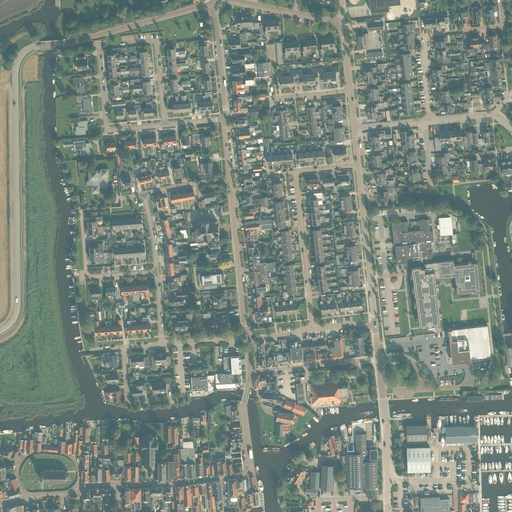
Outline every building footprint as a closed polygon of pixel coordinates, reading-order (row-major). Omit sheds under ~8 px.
[(369,0),(371,13),(389,11),(388,4),(400,3),(399,0),(369,0)] [(486,10),(487,20),(494,19),(493,11),(497,11),(496,5),(490,5),(491,9),(486,10)] [(476,7),(471,7),(473,22),(480,21),(479,16),(483,15),(482,8),(477,9),(476,7)] [(462,12),(457,12),(459,23),(465,22),(465,19),(469,18),(469,12),(468,12),(468,8),(462,9),(462,12)] [(441,14),(441,17),(438,17),(439,20),(438,20),(439,20),(439,28),(442,28),(442,27),(446,27),(445,23),(448,23),(447,19),(447,13),(441,14)] [(439,20),(438,20),(439,20),(438,17),(438,14),(432,15),(433,18),(430,18),(431,29),(433,28),(432,28),(437,27),(436,21),(439,20)] [(429,28),(430,29),(431,29),(430,18),(427,19),(427,15),(421,16),(422,22),(425,22),(425,29),(429,28)] [(252,23),(252,16),(244,17),(245,26),(254,25),(254,29),(259,28),(259,23),(252,23)] [(236,27),(245,26),(244,17),(236,17),(237,24),(231,25),(231,31),(236,30),(236,27)] [(278,20),(271,21),(272,30),(277,30),(278,35),(280,35),(280,29),(279,30),(278,20)] [(368,24),(369,31),(383,29),(383,22),(368,24)] [(404,31),(414,30),(413,24),(403,25),(404,29),(399,29),(399,32),(404,31)] [(405,37),(404,37),(414,36),(414,30),(404,31),(404,35),(399,35),(399,38),(405,37)] [(367,48),(367,44),(369,43),(368,33),(361,34),(361,36),(357,36),(359,49),(367,48)] [(240,39),(230,40),(231,43),(231,44),(240,43),(247,42),(247,40),(246,34),(239,34),(240,35),(240,39)] [(492,46),(497,46),(496,36),(489,37),(489,44),(486,44),(487,51),(490,51),(490,50),(493,49),(492,46)] [(442,46),(445,46),(445,43),(448,42),(447,37),(441,38),(442,41),(435,41),(435,45),(434,45),(435,47),(442,46)] [(334,38),(327,38),(328,48),(333,48),(334,53),(336,53),(336,47),(335,47),(334,38)] [(467,44),(468,52),(473,51),(473,48),(476,48),(475,38),(472,38),(472,39),(469,39),(470,44),(467,44)] [(478,38),(475,38),(476,48),(479,47),(480,52),(486,51),(485,42),(481,42),(481,38),(478,38)] [(316,40),(309,40),(310,50),(315,50),(316,55),(318,54),(318,49),(317,49),(316,40)] [(299,51),(298,41),(291,42),(292,52),(297,51),(298,56),(300,56),(300,51),(299,51)] [(415,42),(405,43),(406,47),(400,47),(401,50),(406,49),(416,48),(415,42)] [(201,49),(201,55),(207,54),(207,45),(201,46),(201,43),(195,43),(196,47),(197,47),(198,49),(201,49)] [(435,54),(436,56),(446,54),(446,51),(449,51),(448,46),(445,46),(442,46),(443,49),(436,50),(436,54),(435,54)] [(232,58),(232,59),(232,61),(232,62),(241,62),(241,64),(245,64),(245,61),(245,55),(251,55),(250,50),(240,51),(241,52),(241,54),(240,54),(237,54),(237,55),(232,55),(232,58)] [(77,69),(88,68),(87,60),(84,60),(84,58),(85,58),(84,53),(76,54),(77,59),(78,59),(78,61),(76,61),(77,69)] [(396,62),(401,61),(401,60),(411,59),(410,53),(400,54),(401,59),(396,59),(396,62)] [(446,58),(446,54),(436,56),(436,57),(437,61),(444,60),(444,63),(450,63),(449,57),(446,58)] [(402,67),(411,65),(411,59),(401,60),(401,61),(401,65),(396,65),(397,68),(402,67)] [(202,66),(203,72),(209,71),(208,63),(203,63),(203,60),(197,61),(197,64),(199,64),(199,66),(202,66)] [(269,76),(268,62),(257,63),(258,77),(269,76)] [(237,76),(241,75),(241,74),(245,74),(245,68),(254,68),(254,63),(244,64),(245,68),(237,68),(237,69),(232,69),(232,72),(231,72),(232,76),(237,75),(237,76)] [(402,67),(402,71),(397,71),(397,74),(402,73),(412,72),(411,65),(402,67)] [(432,74),(432,75),(442,74),(442,71),(445,71),(444,65),(438,66),(439,69),(432,70),(432,74)] [(333,66),(334,71),(329,72),(330,82),(336,81),(335,73),(338,73),(338,66),(333,66)] [(323,83),(330,82),(329,72),(323,72),(323,67),(319,68),(319,75),(322,74),(323,83)] [(363,75),(362,75),(362,77),(373,76),(372,73),(376,72),(376,67),(370,68),(370,70),(362,71),(363,75)] [(308,74),(309,84),(315,83),(314,75),(317,75),(317,68),(312,69),(312,71),(307,72),(308,74)] [(291,71),(292,76),(287,76),(288,86),(294,86),(293,77),(296,77),(296,70),(291,71)] [(302,85),(309,84),(308,74),(302,75),(302,70),(298,70),(298,77),(301,77),(302,85)] [(281,87),(288,86),(287,76),(282,77),(281,72),(277,72),(277,79),(280,79),(281,87)] [(413,78),(412,72),(402,73),(403,77),(398,77),(398,80),(403,79),(413,78)] [(377,78),(373,79),(373,76),(362,77),(363,79),(364,82),(371,82),(371,84),(378,84),(377,78)] [(76,82),(77,93),(84,92),(84,88),(83,81),(82,81),(81,77),(73,78),(74,82),(76,82)] [(204,83),(205,89),(211,88),(210,80),(205,80),(204,77),(199,78),(199,81),(201,81),(201,83),(204,83)] [(241,80),(232,81),(232,88),(246,86),(255,85),(254,77),(245,78),(245,82),(243,82),(244,83),(242,84),(241,80)] [(446,83),(443,83),(443,80),(433,81),(432,81),(432,83),(433,83),(434,86),(438,86),(438,89),(447,88),(446,83)] [(171,91),(179,91),(178,87),(190,86),(190,83),(188,83),(182,84),(178,84),(171,85),(171,91)] [(402,91),(402,90),(411,89),(411,83),(401,84),(401,88),(396,89),(397,91),(402,91)] [(368,93),(368,94),(379,93),(378,90),(382,90),(382,85),(376,85),(376,88),(368,89),(369,93),(368,93)] [(151,87),(143,88),(139,88),(139,86),(133,86),(133,92),(139,91),(143,91),(144,94),(151,93),(151,87)] [(411,89),(402,90),(402,91),(402,94),(397,95),(397,97),(402,97),(402,96),(412,95),(411,89)] [(383,96),(379,97),(379,93),(368,94),(368,96),(369,96),(369,100),(377,99),(377,102),(384,101),(383,96)] [(88,98),(88,95),(80,96),(80,99),(81,99),(83,99),(84,113),(92,112),(91,98),(88,98)] [(403,102),(413,101),(412,95),(402,96),(402,97),(403,100),(398,101),(398,103),(403,102)] [(448,104),(450,104),(453,104),(453,98),(450,98),(449,95),(439,96),(439,98),(440,98),(440,102),(447,101),(448,104)] [(205,96),(203,96),(203,99),(196,100),(196,106),(200,106),(200,110),(207,109),(205,96)] [(398,107),(399,109),(404,108),(413,107),(413,101),(403,102),(403,106),(398,107)] [(144,109),(144,115),(153,114),(152,102),(146,102),(146,105),(150,105),(150,108),(144,109)] [(367,111),(366,111),(366,113),(376,112),(376,109),(384,108),(383,103),(373,104),(374,106),(366,107),(367,111)] [(331,109),(332,114),(342,113),(341,106),(333,107),(333,104),(326,105),(326,109),(331,109)] [(454,107),(451,107),(450,104),(448,104),(440,105),(440,107),(441,107),(441,111),(448,110),(449,113),(454,112),(454,107)] [(133,107),(128,107),(129,110),(129,116),(136,116),(136,111),(141,110),(140,105),(133,105),(133,107)] [(247,109),(247,105),(246,105),(234,106),(234,109),(234,111),(235,112),(247,111),(248,115),(258,114),(257,108),(247,109)] [(307,111),(306,111),(307,115),(319,114),(318,112),(315,112),(315,107),(307,108),(307,111)] [(404,108),(404,112),(399,112),(399,115),(404,114),(414,113),(413,107),(404,108)] [(124,117),(123,112),(126,111),(125,108),(121,109),(122,111),(116,111),(117,118),(124,117)] [(275,116),(275,118),(287,117),(286,113),(285,113),(285,110),(277,111),(278,116),(275,116)] [(381,114),(377,115),(376,112),(366,113),(366,115),(367,115),(367,118),(370,118),(370,121),(381,120),(381,114)] [(342,119),(342,113),(332,114),(332,119),(327,119),(328,124),(335,123),(334,120),(342,119)] [(316,116),(319,116),(319,114),(307,115),(307,119),(308,119),(308,122),(316,121),(316,116)] [(244,120),(246,120),(246,117),(237,118),(237,120),(235,120),(235,126),(245,125),(244,120)] [(287,121),(287,117),(275,118),(275,121),(278,120),(279,125),(287,124),(286,121),(287,121)] [(85,134),(85,130),(88,129),(87,121),(80,121),(80,118),(71,119),(71,123),(78,122),(79,126),(76,127),(77,135),(85,134)] [(320,126),(317,126),(316,121),(308,122),(309,125),(308,125),(308,129),(320,128),(320,126)] [(287,128),(287,124),(279,125),(279,130),(276,131),(276,133),(288,132),(288,127),(287,128)] [(328,130),(333,130),(334,135),(344,134),(343,127),(335,128),(335,125),(328,126),(328,130)] [(320,130),(320,128),(308,129),(309,133),(310,133),(310,137),(318,136),(317,131),(320,130)] [(457,131),(456,128),(455,128),(456,140),(459,139),(459,141),(461,141),(461,146),(464,146),(464,139),(463,133),(460,133),(460,130),(457,131)] [(483,132),(483,138),(480,138),(481,146),(486,145),(486,142),(489,141),(488,131),(483,132)] [(288,136),(289,135),(288,132),(276,133),(277,135),(280,135),(280,140),(288,139),(288,136)] [(401,137),(404,137),(405,141),(415,140),(414,134),(408,135),(407,132),(401,133),(401,137)] [(472,141),(471,133),(472,133),(471,132),(466,132),(466,133),(463,133),(464,139),(464,146),(469,145),(469,142),(472,141)] [(370,141),(369,141),(369,143),(379,142),(379,139),(383,138),(383,133),(376,134),(377,136),(369,137),(370,141)] [(476,146),(481,146),(480,138),(477,139),(477,133),(472,133),(471,133),(472,141),(472,143),(476,143),(476,146)] [(201,139),(202,146),(209,145),(208,136),(203,137),(203,134),(193,135),(194,141),(198,141),(198,139),(201,139)] [(336,141),(344,140),(344,134),(334,135),(334,140),(329,140),(330,145),(337,144),(336,141)] [(82,140),(76,141),(77,148),(79,148),(80,156),(90,155),(89,143),(84,143),(84,140),(82,140)] [(402,145),(402,150),(409,149),(409,146),(415,146),(415,140),(405,141),(405,145),(402,145)] [(339,157),(346,156),(345,149),(336,150),(336,148),(331,148),(332,153),(335,153),(335,158),(339,157)] [(410,152),(409,149),(402,150),(403,155),(406,154),(406,158),(417,157),(416,151),(410,152)] [(371,159),(371,161),(381,160),(381,157),(385,156),(385,151),(378,152),(379,155),(371,155),(372,159),(371,159)] [(436,157),(436,163),(446,162),(446,158),(449,158),(449,153),(442,153),(442,156),(436,157)] [(404,162),(404,167),(411,166),(411,163),(417,163),(417,157),(406,158),(407,162),(404,162)] [(489,172),(488,169),(492,168),(491,158),(486,159),(486,160),(485,160),(485,163),(482,164),(483,173),(489,172)] [(200,160),(200,164),(201,172),(205,172),(212,171),(211,162),(207,163),(206,160),(200,160)] [(382,163),(381,160),(371,161),(371,163),(372,163),(372,167),(380,166),(380,168),(386,168),(386,163),(382,163)] [(477,164),(477,160),(466,161),(467,166),(470,166),(471,171),(482,170),(481,164),(477,164)] [(511,173),(511,168),(511,160),(506,161),(506,162),(501,162),(503,175),(511,173)] [(250,167),(250,164),(247,164),(239,165),(240,172),(248,172),(248,171),(247,168),(250,167)] [(405,172),(408,172),(408,175),(418,174),(418,168),(411,169),(411,166),(404,167),(405,172)] [(165,170),(164,167),(162,167),(164,178),(170,177),(168,171),(165,172),(164,170),(165,170)] [(447,171),(447,167),(437,169),(437,174),(444,173),(444,176),(451,176),(450,171),(447,171)] [(89,181),(86,181),(87,186),(91,186),(91,194),(100,193),(99,188),(104,188),(104,189),(108,188),(107,177),(109,177),(108,168),(100,169),(100,172),(98,172),(98,170),(88,171),(89,181)] [(152,181),(151,174),(147,175),(145,168),(143,168),(146,182),(152,181)] [(375,177),(375,179),(386,178),(385,175),(390,174),(389,169),(383,170),(383,173),(376,173),(376,177),(375,177)] [(132,183),(135,182),(132,170),(129,171),(129,172),(130,177),(122,179),(124,186),(132,184),(132,183)] [(412,181),(419,180),(418,174),(408,175),(409,179),(405,179),(406,184),(413,183),(412,181)] [(338,177),(339,184),(349,183),(348,175),(338,177)] [(323,178),(324,186),(334,185),(333,177),(323,178)] [(394,180),(386,181),(386,178),(375,179),(376,181),(377,184),(384,184),(385,186),(394,185),(394,180)] [(318,186),(317,179),(307,180),(308,187),(317,186),(317,190),(313,191),(314,195),(322,194),(321,189),(320,185),(318,186)] [(389,203),(388,193),(393,193),(392,188),(382,189),(383,192),(378,193),(379,204),(389,203)] [(204,194),(205,200),(215,199),(214,192),(206,193),(206,190),(200,191),(200,194),(203,194),(204,194)] [(252,204),(260,203),(260,199),(252,200),(251,192),(252,192),(252,191),(247,191),(247,194),(242,195),(243,205),(252,204)] [(330,195),(331,198),(338,197),(338,201),(341,201),(341,204),(351,203),(350,196),(339,197),(339,194),(336,195),(330,195)] [(163,206),(163,210),(166,209),(165,205),(166,205),(164,197),(157,198),(159,207),(163,206)] [(317,199),(309,200),(310,206),(318,205),(318,204),(318,200),(322,200),(322,198),(317,198),(317,199)] [(341,211),(352,210),(351,203),(341,204),(341,208),(339,208),(339,211),(334,212),(335,215),(341,214),(341,211)] [(322,204),(318,204),(318,205),(310,206),(311,212),(319,211),(318,207),(323,206),(322,204)] [(254,218),(253,213),(255,213),(255,209),(249,209),(249,212),(244,212),(245,218),(254,218)] [(319,217),(319,213),(322,212),(330,212),(329,210),(327,210),(323,210),(319,211),(311,212),(311,218),(319,218),(319,217)] [(95,221),(87,222),(87,228),(97,227),(97,222),(97,221),(102,221),(101,216),(95,217),(95,221)] [(324,219),(324,216),(319,217),(319,218),(311,218),(312,225),(320,224),(320,219),(324,219)] [(451,216),(438,218),(440,236),(453,234),(451,216)] [(141,217),(134,218),(135,228),(139,227),(139,231),(142,230),(142,227),(141,217)] [(167,219),(161,220),(163,226),(169,225),(168,221),(172,220),(171,217),(167,218),(167,219)] [(127,218),(119,219),(120,229),(125,229),(125,232),(128,232),(127,218)] [(116,232),(115,229),(120,229),(119,219),(112,219),(113,233),(116,232)] [(261,230),(261,229),(271,228),(270,219),(259,220),(249,221),(245,222),(247,241),(256,240),(255,234),(257,234),(257,231),(261,230)] [(341,226),(343,225),(344,229),(354,228),(353,221),(342,222),(342,219),(335,220),(336,222),(336,223),(340,222),(341,226)] [(408,221),(391,223),(393,243),(395,243),(395,246),(396,263),(405,262),(406,265),(407,268),(409,272),(411,271),(419,327),(429,326),(430,326),(440,325),(435,279),(438,279),(453,277),(455,276),(455,285),(456,285),(457,286),(456,286),(456,294),(471,293),(471,294),(474,294),(474,292),(480,292),(477,262),(471,263),(471,262),(468,262),(468,263),(454,265),(454,260),(431,262),(431,257),(432,257),(431,240),(433,240),(432,231),(430,231),(429,219),(417,220),(417,226),(421,225),(422,230),(404,232),(404,227),(408,226),(408,221)] [(219,233),(219,232),(218,226),(218,225),(217,225),(217,221),(213,221),(213,222),(210,222),(210,221),(202,222),(197,223),(197,222),(194,222),(195,232),(192,233),(192,238),(196,238),(196,241),(204,240),(204,239),(212,238),(211,237),(215,236),(215,237),(216,238),(218,238),(218,237),(218,236),(218,233),(219,233)] [(321,235),(321,234),(321,231),(325,230),(325,228),(320,228),(320,229),(313,230),(313,236),(321,235)] [(343,236),(354,235),(354,228),(344,229),(344,233),(342,233),(342,236),(337,237),(337,240),(344,239),(343,236)] [(278,239),(282,239),(290,238),(289,231),(281,232),(281,237),(278,237),(278,239)] [(321,234),(321,235),(313,236),(314,242),(322,242),(322,241),(321,237),(326,236),(326,234),(321,234)] [(279,247),(283,246),(291,245),(290,238),(282,239),(282,244),(279,244),(279,247)] [(323,248),(323,247),(322,243),(332,242),(332,240),(322,241),(322,242),(314,242),(315,249),(323,248)] [(97,247),(89,248),(90,254),(103,253),(103,243),(97,243),(97,247)] [(141,243),(141,246),(137,246),(137,256),(145,256),(144,246),(144,243),(141,243)] [(130,257),(137,256),(137,246),(132,247),(132,244),(129,244),(130,257)] [(346,250),(346,254),(356,253),(355,246),(345,247),(344,244),(338,245),(338,248),(343,247),(343,251),(346,250)] [(116,258),(123,258),(122,247),(118,248),(117,245),(115,245),(116,258)] [(280,254),(283,253),(292,252),(291,245),(283,246),(283,251),(279,251),(280,254)] [(327,249),(327,246),(323,247),(323,248),(315,249),(315,255),(323,254),(323,253),(323,249),(327,249)] [(251,269),(256,268),(256,264),(260,263),(258,252),(255,252),(254,247),(248,248),(249,254),(249,259),(250,264),(251,269)] [(213,262),(221,261),(220,249),(212,250),(212,254),(210,254),(210,258),(213,258),(213,262)] [(280,261),(293,260),(292,252),(283,253),(284,258),(280,259),(280,261)] [(323,255),(328,255),(333,254),(333,252),(323,253),(323,254),(315,255),(316,261),(324,260),(323,255)] [(103,253),(90,254),(90,260),(98,260),(98,263),(104,263),(103,253)] [(357,260),(356,253),(346,254),(347,257),(344,258),(344,261),(340,262),(340,265),(346,264),(346,261),(357,260)] [(266,263),(265,263),(260,263),(256,264),(256,268),(251,269),(251,271),(252,278),(251,278),(251,282),(252,282),(252,286),(258,285),(278,283),(277,276),(268,277),(267,272),(274,271),(273,267),(267,268),(266,263)] [(316,266),(317,273),(325,272),(325,271),(325,267),(329,267),(329,264),(324,265),(316,266)] [(282,273),(285,273),(294,272),(293,265),(285,265),(285,270),(282,271),(282,273)] [(200,289),(210,288),(211,288),(217,288),(216,284),(218,284),(223,283),(223,277),(226,276),(226,274),(222,274),(222,270),(220,271),(220,267),(201,269),(202,273),(198,274),(199,285),(200,289)] [(346,275),(349,275),(349,279),(359,278),(358,271),(347,272),(347,269),(340,270),(341,273),(346,272),(346,275)] [(330,273),(329,270),(325,271),(325,272),(317,273),(318,279),(326,278),(326,277),(325,273),(330,273)] [(283,280),(286,280),(295,279),(294,272),(285,273),(286,278),(282,278),(283,280)] [(178,281),(181,281),(180,277),(173,278),(173,281),(169,282),(169,289),(179,288),(178,281)] [(330,279),(330,277),(326,277),(326,278),(318,279),(318,285),(326,284),(326,283),(326,279),(330,279)] [(349,286),(360,285),(359,278),(349,279),(349,282),(347,283),(347,286),(342,287),(343,290),(349,289),(349,286)] [(295,286),(295,279),(286,280),(287,285),(283,285),(283,287),(287,287),(295,286)] [(331,285),(331,283),(326,283),(326,284),(318,285),(319,291),(327,290),(327,286),(331,285)] [(253,293),(254,296),(261,295),(262,295),(263,295),(262,285),(261,285),(253,286),(253,293)] [(284,295),(296,293),(295,286),(287,287),(287,292),(284,292),(284,295)] [(112,294),(113,297),(115,297),(115,294),(115,288),(106,288),(106,295),(112,294)] [(92,289),(92,296),(93,296),(93,300),(101,299),(100,296),(101,296),(100,289),(92,289)] [(174,297),(170,297),(170,303),(170,305),(184,304),(183,297),(188,296),(187,294),(194,293),(193,290),(187,291),(177,292),(177,297),(174,297)] [(213,295),(214,307),(226,305),(224,293),(217,294),(217,290),(214,291),(214,294),(213,295)] [(353,298),(354,301),(355,310),(362,309),(361,300),(356,301),(356,297),(353,298)] [(346,298),(346,302),(347,310),(355,310),(354,301),(349,302),(348,298),(347,298),(346,298)] [(340,311),(347,310),(346,302),(342,303),(341,299),(339,299),(340,311)] [(327,301),(328,304),(329,313),(336,312),(335,303),(330,304),(330,300),(328,300),(327,301)] [(289,301),(290,305),(291,313),(298,312),(297,304),(292,304),(292,301),(289,301)] [(320,301),(321,313),(329,313),(328,304),(323,305),(322,301),(320,301)] [(276,315),(284,314),(283,306),(279,306),(278,302),(275,303),(276,315)] [(282,302),(283,306),(284,314),(291,313),(290,305),(285,305),(285,302),(282,302)] [(268,307),(267,307),(262,307),(255,308),(256,318),(257,323),(262,323),(262,317),(269,317),(268,307)] [(217,317),(218,329),(228,328),(227,316),(226,312),(215,313),(216,317),(217,317)] [(186,314),(187,319),(181,320),(182,330),(189,329),(188,321),(191,321),(191,314),(186,314)] [(175,322),(175,330),(182,330),(181,320),(176,320),(176,315),(171,315),(172,322),(175,322)] [(488,325),(448,330),(452,364),(470,360),(471,361),(489,358),(491,352),(488,325)] [(349,341),(344,342),(345,346),(350,345),(354,345),(363,344),(363,336),(353,337),(354,343),(349,343),(349,341)] [(333,345),(329,345),(330,347),(331,358),(343,356),(343,352),(342,346),(341,338),(332,339),(333,345)] [(294,343),(290,344),(292,363),(303,361),(303,360),(302,349),(301,342),(299,343),(299,341),(294,342),(294,343)] [(326,344),(315,345),(317,359),(317,360),(327,358),(331,358),(330,347),(327,347),(326,347),(326,344)] [(363,344),(354,345),(355,353),(364,352),(363,344)] [(278,345),(274,345),(276,356),(276,360),(277,360),(278,364),(283,364),(282,353),(279,353),(278,345)] [(304,349),(302,349),(303,360),(305,360),(305,361),(314,360),(317,359),(315,345),(304,347),(304,349)] [(291,363),(289,352),(282,353),(283,364),(291,363)] [(105,367),(106,368),(117,367),(116,360),(117,360),(116,356),(111,356),(111,353),(105,353),(105,362),(105,363),(105,367)] [(152,369),(156,369),(155,363),(161,363),(160,353),(154,354),(155,358),(151,359),(152,367),(152,369)] [(166,356),(166,353),(160,353),(161,363),(167,362),(167,363),(171,363),(170,356),(166,356)] [(135,365),(138,364),(138,355),(132,356),(132,359),(129,359),(130,367),(135,367),(135,365)] [(144,358),(143,355),(138,355),(138,364),(139,366),(148,366),(148,357),(144,358)] [(227,372),(227,373),(241,372),(240,356),(223,357),(224,367),(224,372),(227,372)] [(266,366),(275,365),(274,361),(276,360),(276,356),(265,357),(266,366)] [(108,375),(108,382),(118,382),(118,373),(109,374),(109,371),(102,371),(102,375),(108,375)] [(208,375),(207,375),(207,371),(191,372),(191,379),(190,380),(190,381),(191,381),(192,389),(208,388),(207,378),(208,378),(208,375)] [(240,383),(241,381),(241,372),(227,373),(215,374),(215,379),(216,384),(240,383)] [(275,376),(266,376),(266,377),(266,384),(269,384),(269,382),(276,382),(275,376)] [(163,378),(163,382),(159,383),(160,393),(166,392),(166,384),(172,383),(172,377),(163,378)] [(266,377),(258,377),(259,389),(260,389),(260,386),(266,386),(266,384),(266,377)] [(154,393),(160,393),(159,383),(155,383),(155,379),(148,380),(149,386),(153,385),(154,393)] [(313,392),(313,397),(311,398),(311,405),(340,402),(340,397),(348,396),(348,385),(338,386),(337,381),(310,384),(310,393),(313,392)] [(146,390),(145,382),(136,383),(136,388),(132,388),(132,396),(142,395),(142,389),(145,388),(145,390),(146,390)] [(112,394),(113,401),(121,401),(120,390),(115,391),(114,387),(105,388),(106,395),(112,394)] [(262,399),(262,400),(275,401),(276,400),(276,397),(276,396),(274,395),(271,395),(271,393),(264,392),(263,394),(262,394),(262,399)] [(276,400),(275,401),(281,403),(281,402),(284,403),(284,401),(285,402),(283,407),(290,410),(293,402),(285,399),(285,398),(282,397),(276,396),(276,397),(276,400)] [(292,411),(303,415),(306,408),(294,403),(292,411)] [(227,415),(229,414),(238,413),(238,407),(231,408),(231,405),(226,406),(227,415)] [(288,423),(292,424),(294,414),(278,411),(276,421),(283,422),(283,423),(277,423),(276,435),(282,436),(283,431),(290,431),(290,425),(288,424),(288,423)] [(406,426),(407,441),(427,440),(426,425),(406,426)] [(476,426),(445,427),(446,443),(466,442),(466,444),(472,444),(472,442),(476,441),(476,426)] [(42,432),(35,432),(35,433),(34,445),(34,450),(41,451),(42,444),(46,445),(46,437),(42,437),(42,432)] [(33,445),(34,445),(35,433),(33,433),(33,439),(28,439),(27,452),(32,453),(33,445)] [(376,476),(376,461),(370,461),(370,451),(366,451),(365,433),(355,433),(356,453),(346,454),(346,474),(347,474),(348,488),(377,487),(377,476),(376,476)] [(154,467),(154,456),(154,452),(155,452),(155,451),(154,451),(154,447),(157,447),(158,448),(158,447),(158,442),(159,441),(157,441),(157,437),(155,436),(153,437),(151,435),(152,434),(151,434),(151,435),(148,435),(148,434),(148,435),(146,437),(144,436),(142,437),(142,441),(141,441),(142,441),(142,447),(141,448),(142,448),(141,453),(145,453),(145,456),(144,456),(145,456),(145,460),(144,460),(144,461),(145,461),(145,466),(144,467),(146,468),(147,468),(147,470),(152,470),(152,467),(154,467)] [(242,446),(241,435),(235,436),(233,436),(233,439),(231,439),(232,453),(241,453),(240,446),(242,446)] [(337,451),(336,451),(335,448),(337,447),(336,442),(339,441),(338,435),(335,435),(331,436),(333,448),(335,454),(336,459),(340,458),(339,454),(337,454),(337,451)] [(335,454),(333,448),(331,436),(326,437),(327,443),(324,444),(325,450),(328,449),(329,455),(335,454)] [(0,455),(15,460),(19,450),(4,444),(0,455)] [(194,447),(188,448),(180,448),(181,464),(182,478),(189,477),(196,477),(194,447)] [(406,447),(407,472),(430,471),(430,447),(406,447)] [(181,478),(180,467),(179,449),(172,449),(172,451),(172,452),(168,453),(168,456),(166,456),(167,474),(166,474),(166,480),(174,479),(181,478)] [(231,453),(225,454),(226,464),(227,474),(233,473),(232,458),(231,453)] [(240,472),(242,469),(241,453),(232,453),(233,461),(234,473),(240,472)] [(155,456),(154,456),(154,467),(158,467),(158,480),(165,480),(165,461),(160,461),(160,456),(155,456)] [(113,465),(113,460),(109,460),(109,457),(103,457),(103,460),(103,481),(110,480),(110,465),(113,465)] [(119,476),(123,476),(124,460),(118,460),(117,466),(113,466),(113,469),(111,469),(111,475),(115,476),(119,476)] [(310,489),(333,490),(334,466),(321,465),(321,472),(310,472),(310,489)] [(290,474),(286,481),(290,484),(291,482),(297,485),(299,480),(303,472),(298,469),(294,476),(290,474)] [(68,479),(69,478),(69,474),(68,473),(66,470),(65,470),(43,470),(43,471),(40,471),(40,474),(40,477),(40,480),(43,480),(43,481),(60,482),(65,482),(68,479)] [(10,481),(8,478),(3,480),(6,490),(3,491),(4,499),(9,497),(9,498),(22,494),(20,488),(16,478),(10,481)] [(243,478),(236,479),(237,484),(236,484),(237,496),(238,505),(238,509),(239,509),(242,509),(242,507),(245,507),(245,500),(244,491),(247,491),(246,480),(243,479),(243,478)] [(238,505),(237,496),(236,484),(235,479),(228,480),(230,496),(227,496),(228,502),(228,506),(238,505)] [(219,507),(218,499),(222,499),(220,481),(213,482),(215,507),(219,507)] [(215,511),(212,482),(205,483),(207,501),(209,501),(211,511),(215,511)] [(203,508),(207,508),(207,501),(205,483),(198,484),(199,494),(202,494),(203,508)] [(196,506),(193,506),(193,511),(195,511),(199,511),(200,511),(198,484),(191,485),(192,496),(196,496),(196,502),(196,506)] [(188,511),(192,511),(192,510),(192,506),(190,485),(183,486),(184,507),(188,507),(188,511)] [(175,487),(176,511),(184,511),(182,486),(175,487)] [(162,500),(162,508),(167,508),(166,500),(171,500),(170,487),(164,488),(164,500),(162,500)] [(92,499),(103,499),(103,488),(92,488),(92,499)] [(136,509),(141,509),(141,501),(141,488),(130,488),(131,510),(135,510),(135,503),(134,503),(134,501),(136,501),(136,509)] [(162,498),(162,497),(163,497),(163,488),(150,488),(150,499),(150,506),(153,506),(153,499),(162,498)] [(85,503),(85,499),(85,498),(89,498),(90,489),(83,489),(83,498),(83,503),(81,503),(81,510),(85,510),(85,503)] [(251,507),(254,507),(254,505),(259,505),(257,492),(252,492),(252,493),(246,494),(248,505),(251,504),(251,507)] [(464,511),(464,504),(467,504),(466,502),(469,502),(468,493),(459,493),(460,501),(459,511),(464,511)] [(449,511),(449,499),(440,500),(439,497),(420,498),(421,507),(422,507),(422,510),(421,510),(420,511),(449,511)]
